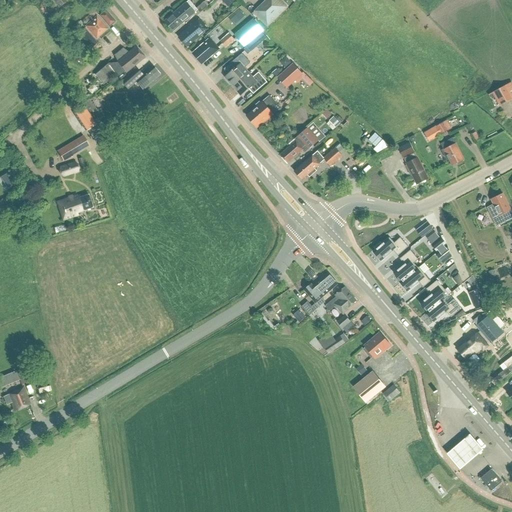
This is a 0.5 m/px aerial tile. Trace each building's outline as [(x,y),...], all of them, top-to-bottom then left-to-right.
[(189,0),(174,14),(179,20),(181,18),(185,22),(198,10),(196,8),(189,0)] [(279,0),(266,0),(253,13),(268,27),(287,7),(279,0)] [(204,2),(196,8),(198,10),(200,13),(208,7),(204,2)] [(105,11),(99,16),(108,27),(114,22),(105,11)] [(174,14),(165,22),(173,32),(185,22),(181,18),(179,20),(174,14)] [(96,18),(86,27),(96,38),(106,29),(96,18)] [(199,19),(178,38),(187,48),(208,29),(199,19)] [(253,19),(233,35),(236,39),(243,46),(244,48),(246,46),(248,45),(263,31),(253,19)] [(262,33),(243,49),(247,54),(267,38),(262,33)] [(220,42),(225,47),(234,39),(229,34),(220,42)] [(209,38),(192,54),(202,65),(219,49),(209,38)] [(104,85),(116,75),(117,76),(124,71),(126,73),(145,58),(135,46),(116,62),(109,63),(95,75),(104,85)] [(225,77),(233,86),(249,73),(245,68),(251,63),(242,54),(231,64),(235,69),(225,77)] [(293,63),(277,77),(287,88),(295,81),(297,84),(303,79),(309,86),(313,83),(303,72),(302,73),(293,63)] [(229,65),(222,69),(225,74),(232,70),(229,65)] [(152,68),(135,83),(142,91),(159,76),(152,68)] [(275,77),(280,73),(276,69),(271,73),(275,77)] [(253,78),(249,73),(233,86),(241,96),(251,87),(255,93),(267,83),(259,73),(253,78)] [(128,78),(124,74),(120,78),(123,81),(121,83),(127,90),(134,84),(130,77),(128,78)] [(494,93),(500,105),(511,98),(511,96),(507,86),(494,93)] [(256,110),(248,117),(257,128),(280,108),(269,97),(255,109),(256,110)] [(95,109),(88,99),(83,103),(90,112),(95,109)] [(85,107),(76,114),(87,130),(96,123),(85,107)] [(333,111),(338,116),(330,123),(337,130),(349,120),(337,107),(333,111)] [(457,115),(446,123),(451,131),(463,123),(457,115)] [(436,128),(441,136),(448,132),(443,123),(436,128)] [(299,154),(304,149),(306,152),(319,140),(307,128),(295,139),(297,141),(280,156),(288,164),(294,158),(296,160),(301,156),(299,154)] [(383,140),(375,133),(370,139),(378,146),(383,140)] [(103,144),(111,158),(121,153),(117,146),(122,143),(118,135),(103,144)] [(382,147),(388,153),(399,142),(392,135),(382,147)] [(57,152),(62,161),(88,145),(83,136),(57,152)] [(454,138),(441,145),(444,150),(442,151),(446,159),(448,158),(452,166),(464,160),(454,138)] [(125,142),(118,147),(121,151),(128,147),(125,142)] [(399,150),(417,186),(429,180),(419,161),(411,144),(399,150)] [(343,156),(342,156),(346,153),(339,146),(324,159),(331,167),(343,156)] [(320,164),(324,160),(317,152),(294,172),(302,181),(308,175),(310,177),(316,172),(314,170),(320,164)] [(77,171),(75,164),(60,169),(62,177),(77,171)] [(0,178),(7,188),(12,184),(6,174),(0,178)] [(488,208),(497,226),(511,218),(511,213),(502,194),(491,200),(494,205),(488,208)] [(78,195),(57,202),(63,220),(78,215),(77,212),(93,207),(88,195),(78,198),(78,195)] [(416,230),(421,237),(432,229),(427,222),(416,230)] [(376,249),(373,252),(381,261),(393,250),(398,256),(408,247),(400,237),(394,243),(389,238),(382,244),(380,243),(374,248),(376,249)] [(431,246),(437,253),(447,245),(441,238),(440,239),(432,245),(431,246)] [(447,245),(437,253),(435,254),(442,263),(451,256),(447,245)] [(404,265),(394,273),(401,282),(418,268),(414,263),(418,259),(410,250),(400,259),(404,265)] [(418,268),(401,282),(400,282),(407,291),(418,282),(423,287),(430,281),(418,267),(418,268)] [(327,273),(315,284),(318,289),(317,290),(323,297),(337,285),(327,273)] [(431,295),(420,304),(427,312),(443,299),(444,299),(446,297),(442,292),(445,290),(437,280),(426,289),(431,295)] [(325,302),(322,298),(323,297),(317,290),(318,289),(315,284),(312,286),(311,284),(304,291),(315,303),(312,306),(307,301),(301,307),(309,316),(319,307),(325,302)] [(330,311),(336,306),(343,315),(349,309),(357,302),(345,287),(335,296),(336,297),(325,306),(330,311)] [(427,312),(426,312),(434,321),(446,311),(451,317),(461,309),(454,299),(447,304),(444,299),(443,299),(427,312)] [(293,315),(299,323),(305,317),(299,310),(293,315)] [(358,310),(348,317),(353,324),(363,317),(358,310)] [(488,316),(484,320),(480,315),(473,321),(477,326),(476,327),(491,345),(503,334),(488,316)] [(337,323),(343,329),(350,322),(345,316),(337,323)] [(366,325),(371,320),(367,316),(362,321),(366,325)] [(477,332),(458,349),(466,358),(472,351),(474,353),(480,348),(482,350),(488,345),(477,332)] [(380,333),(364,347),(365,347),(363,349),(371,358),(373,357),(375,359),(390,346),(380,333)] [(345,343),(340,336),(323,347),(330,353),(345,343)] [(511,373),(511,356),(503,363),(507,368),(497,376),(502,382),(511,373)] [(32,379),(41,376),(36,363),(28,366),(32,379)] [(29,382),(26,369),(17,373),(21,385),(29,382)] [(385,387),(373,371),(353,387),(366,403),(385,387)] [(388,404),(401,393),(393,385),(381,396),(388,404)] [(22,388),(10,393),(13,401),(10,402),(14,410),(29,404),(22,388)] [(481,451),(468,435),(459,443),(445,454),(458,470),(472,459),(481,451)] [(502,482),(491,469),(480,479),(491,491),(502,482)]
